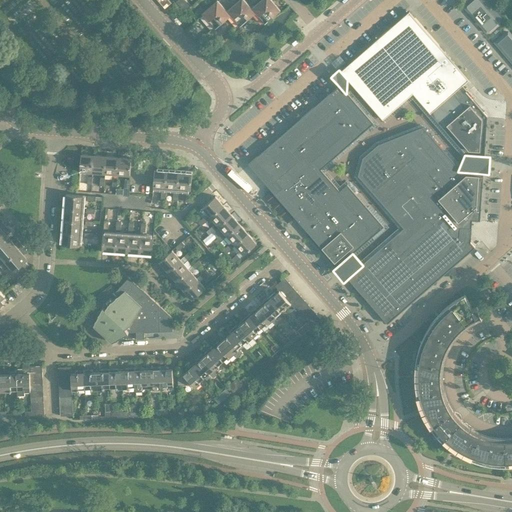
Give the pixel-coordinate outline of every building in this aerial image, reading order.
[(239,24),(253,12),(242,0),(240,0),(229,10),(234,17),(233,18),(239,24)] [(264,22),(278,9),(270,0),(262,0),(253,8),(259,14),(258,15),(264,22)] [(470,0),(466,4),(466,7),(486,31),(489,31),(498,24),(498,21),(502,17),(487,0),(470,0)] [(214,27),(229,15),(217,1),(204,13),(210,19),(208,20),(214,27)] [(205,10),(201,5),(196,9),(200,14),(205,10)] [(410,11),(341,71),(361,94),(364,97),(383,118),(412,93),(425,107),(430,112),(466,154),(484,155),(487,116),(461,86),(468,79),(410,11)] [(233,30),(236,34),(241,29),(238,25),(233,30)] [(511,36),(508,32),(496,42),(511,61),(511,36)] [(275,140),(249,163),(256,171),(266,183),(271,189),(275,194),(317,242),(335,262),(357,242),(380,222),(354,191),(347,184),(340,191),(314,161),(343,135),(350,143),(374,123),(351,97),(349,94),(348,93),(346,91),(345,89),(343,87),(340,84),(331,92),(275,140)] [(362,264),(347,277),(387,322),(402,309),(474,247),(470,241),(471,219),(480,220),(481,198),(483,176),(483,171),(462,170),(424,126),(379,143),(363,157),(359,174),(385,205),(405,227),(393,237),(370,257),(362,264)] [(92,172),(93,155),(81,154),(80,171),(92,172)] [(105,173),(106,156),(93,155),(92,172),(105,173)] [(117,174),(118,157),(106,156),(105,173),(117,174)] [(130,175),(131,158),(118,157),(117,174),(130,175)] [(165,188),(166,171),(154,170),(153,187),(165,188)] [(178,189),(179,172),(166,171),(165,188),(178,189)] [(190,190),(191,172),(179,172),(178,189),(190,190)] [(82,208),(83,195),(66,194),(65,207),(82,208)] [(210,217),(223,206),(215,196),(202,208),(210,217)] [(219,226),(232,215),(223,206),(210,217),(219,226)] [(81,220),(82,208),(65,207),(64,219),(81,220)] [(227,236),(240,225),(232,215),(219,226),(227,236)] [(201,226),(208,220),(205,217),(199,223),(201,226)] [(80,233),(81,220),(64,219),(63,232),(80,233)] [(209,234),(216,229),(213,225),(206,231),(209,234)] [(235,245),(248,234),(240,225),(227,236),(235,245)] [(7,234),(11,231),(6,226),(0,231),(0,248),(11,239),(7,234)] [(79,246),(80,233),(63,232),(62,244),(79,246)] [(114,251),(116,234),(103,234),(102,250),(114,251)] [(127,252),(128,235),(116,234),(114,251),(127,252)] [(243,255),(256,243),(248,234),(235,245),(240,251),(237,254),(231,259),(234,263),(240,257),(243,254),(243,255)] [(139,253),(141,236),(128,235),(127,252),(139,253)] [(217,244),(224,238),(221,235),(214,241),(217,244)] [(152,254),(153,237),(141,236),(139,253),(152,254)] [(19,241),(15,244),(11,239),(0,248),(0,254),(1,256),(0,256),(0,265),(23,246),(19,241)] [(178,251),(184,245),(181,242),(175,247),(178,251)] [(226,253),(232,248),(229,244),(223,250),(226,253)] [(24,254),(28,251),(23,246),(0,265),(5,271),(10,266),(14,271),(26,261),(28,259),(24,254)] [(167,271),(180,260),(172,250),(159,261),(167,271)] [(187,259),(193,254),(190,251),(184,256),(187,259)] [(176,280),(189,269),(180,260),(167,271),(176,280)] [(20,278),(32,268),(26,261),(14,271),(20,278)] [(184,290),(197,279),(189,269),(176,280),(184,290)] [(203,278),(209,273),(206,269),(200,274),(203,278)] [(173,331),(172,317),(129,277),(115,292),(118,295),(108,304),(106,308),(103,307),(103,306),(93,325),(111,342),(129,331),(136,331),(136,338),(136,339),(145,339),(145,338),(144,338),(144,332),(173,331)] [(280,291),(289,283),(285,278),(276,286),(278,289),(280,291)] [(205,288),(197,279),(184,290),(192,299),(205,288)] [(284,296),(293,288),(289,283),(280,291),(284,296)] [(288,300),(297,292),(293,288),(284,296),(288,300)] [(288,300),(284,296),(280,291),(278,289),(269,298),(280,311),(285,307),(286,308),(291,304),(288,300)] [(292,305),(301,297),(297,292),(288,300),(291,304),(292,305)] [(476,307),(472,309),(464,295),(460,297),(456,300),(452,302),(450,304),(448,305),(445,307),(442,311),(440,313),(438,315),(435,318),(433,321),(429,326),(427,329),(426,331),(424,335),(423,337),(422,340),(420,343),(419,347),(418,349),(417,352),(416,356),(416,358),(415,360),(415,362),(415,365),(414,368),(414,371),(414,375),(414,378),(414,381),(414,384),(415,387),(415,390),(416,393),(416,397),(417,399),(418,403),(420,408),(421,411),(422,414),(425,418),(425,419),(427,422),(428,424),(430,426),(431,429),(433,432),(437,435),(442,441),(446,444),(452,450),(459,454),(461,456),(464,457),(467,458),(469,459),(475,461),(481,463),(484,464),(490,465),(493,466),(497,466),(502,466),(505,466),(509,466),(511,465),(511,437),(506,438),(497,438),(487,436),(478,433),(472,429),(467,426),(461,421),(457,416),(452,410),(449,404),(446,397),(444,390),(442,382),(442,375),(443,367),(444,360),(447,352),(451,344),(455,337),(462,331),(469,325),(475,321),(482,318),(476,307)] [(295,309),(305,301),(301,297),(292,305),(295,309)] [(276,315),(280,311),(269,298),(259,306),(272,320),(277,316),(276,315)] [(299,314),(309,305),(305,301),(295,309),(299,314)] [(303,318),(313,310),(309,305),(299,314),(303,318)] [(267,325),(272,320),(259,306),(250,314),(261,327),(266,323),(267,325)] [(307,323),(317,314),(313,310),(303,318),(307,323)] [(256,332),(261,327),(250,314),(240,322),(253,337),(257,333),(256,332)] [(311,327),(321,319),(317,314),(307,323),(311,327)] [(248,341),(253,337),(240,322),(231,331),(242,344),(247,340),(248,341)] [(237,348),(242,344),(231,331),(221,339),(234,353),(238,349),(237,348)] [(292,344),(302,336),(299,333),(290,341),(292,344)] [(228,358),(234,353),(221,339),(212,347),(223,360),(227,357),(228,358)] [(283,352),(292,344),(290,341),(280,349),(283,352)] [(219,365),(223,360),(212,347),(202,355),(215,370),(220,366),(219,365)] [(273,360),(283,352),(280,349),(271,357),(273,360)] [(210,374),(215,370),(202,355),(193,364),(204,377),(209,373),(210,374)] [(200,381),(204,377),(193,364),(183,372),(184,374),(178,379),(179,386),(186,385),(191,381),(196,387),(201,383),(200,381)] [(31,390),(30,384),(30,378),(30,372),(30,367),(23,367),(23,369),(17,369),(17,371),(18,389),(17,389),(17,396),(24,395),(24,390),(31,390)] [(160,385),(160,367),(147,368),(148,387),(154,387),(154,392),(160,391),(160,385)] [(166,386),(173,386),(173,367),(160,367),(160,385),(166,385),(166,386)] [(129,386),(135,386),(135,368),(122,369),(123,388),(129,388),(129,386)] [(147,368),(135,368),(135,386),(135,392),(141,392),(141,387),(148,387),(147,368)] [(104,387),(110,387),(109,369),(97,370),(98,389),(104,389),(104,387)] [(116,388),(123,388),(122,369),(109,369),(110,387),(116,387),(116,388)] [(79,388),(85,388),(84,370),(71,371),(71,373),(71,379),(72,385),(72,390),(79,390),(79,388)] [(91,389),(98,389),(97,370),(84,370),(85,388),(91,388),(91,389)] [(17,389),(18,389),(17,371),(4,372),(5,391),(11,390),(11,389),(17,389)] [(234,392),(243,384),(241,380),(236,385),(231,389),(234,392)]
